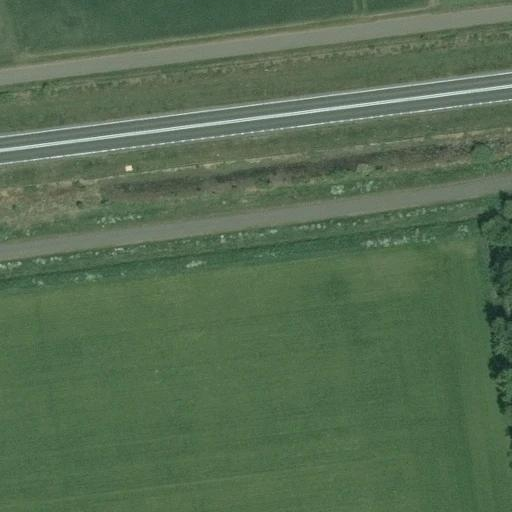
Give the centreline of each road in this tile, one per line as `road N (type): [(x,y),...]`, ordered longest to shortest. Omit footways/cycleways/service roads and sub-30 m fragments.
road 1 (unclassified): [(511,186),(0,257)]
road 2 (trunk): [(0,151),(511,86)]
road 3 (unclassified): [(511,12),(0,75)]
